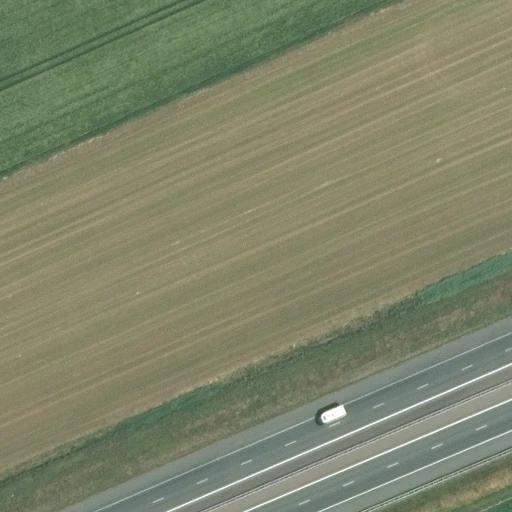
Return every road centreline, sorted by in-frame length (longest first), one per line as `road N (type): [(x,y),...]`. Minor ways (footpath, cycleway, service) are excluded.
road 1 (motorway): [(511,349),(132,511)]
road 2 (motorway): [(283,511),(511,415)]
